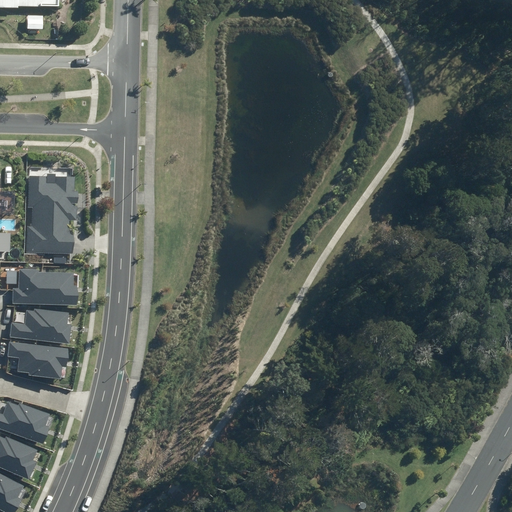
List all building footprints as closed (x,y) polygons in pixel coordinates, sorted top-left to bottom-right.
[(27,226),(26,253),(73,254),(74,230),(70,230),(70,220),(77,220),(78,206),(72,206),(72,202),(78,202),(79,191),(74,191),(75,177),(56,176),(56,174),(47,174),(47,176),(30,175),(29,207),(32,208),(32,226),(27,226)] [(0,251),(10,252),(10,234),(0,233),(0,251)] [(13,288),(13,304),(77,305),(77,286),(74,286),(74,273),(39,273),(39,269),(20,269),(20,288),(13,288)] [(11,322),(10,337),(69,344),(71,324),(68,324),(69,312),(34,308),(34,311),(26,310),(25,324),(11,322)] [(19,358),(18,371),(29,372),(29,376),(61,379),(62,367),(67,367),(69,347),(8,342),(7,357),(19,358)] [(0,413),(0,429),(43,444),(49,426),(46,425),(50,414),(19,403),(19,405),(8,401),(3,414),(0,413)] [(0,467),(29,480),(37,461),(34,460),(38,449),(7,436),(5,439),(0,436),(0,467)] [(0,508),(7,511),(15,511),(22,499),(19,497),(24,486),(0,473),(0,508)]
